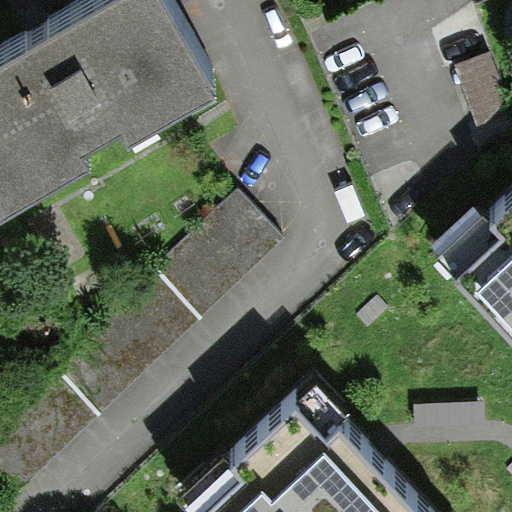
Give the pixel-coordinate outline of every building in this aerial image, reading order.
[(0,192),(211,76),(168,0),(92,0),(0,51),(0,192)] [(511,108),(490,53),(457,66),(487,145),(511,135),(511,108)] [(240,187),(0,406),(0,472),(18,493),(286,235),(240,187)] [(511,193),(451,249),(511,317),(511,193)] [(313,383),(187,497),(201,511),(430,511),(370,446),(313,383)] [(482,402),(415,405),(416,423),(483,421),(482,402)]
